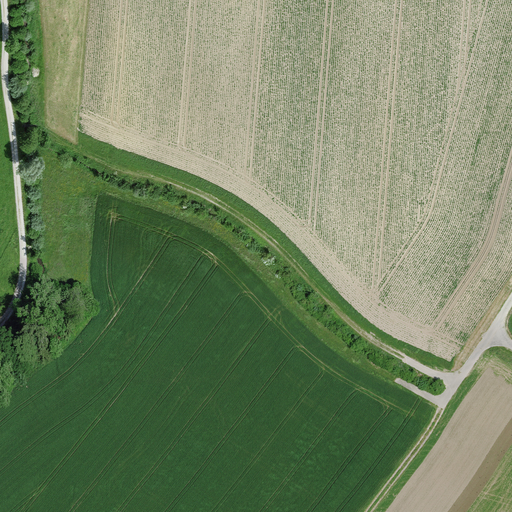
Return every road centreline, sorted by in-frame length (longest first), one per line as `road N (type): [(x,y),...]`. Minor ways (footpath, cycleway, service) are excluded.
road 1 (track): [(11,119),(106,164),(222,204),(372,341),(455,384)]
road 2 (track): [(0,321),(20,284),(23,256),(3,0)]
road 3 (track): [(441,402),(359,511)]
road 4 (track): [(441,402),(511,302)]
